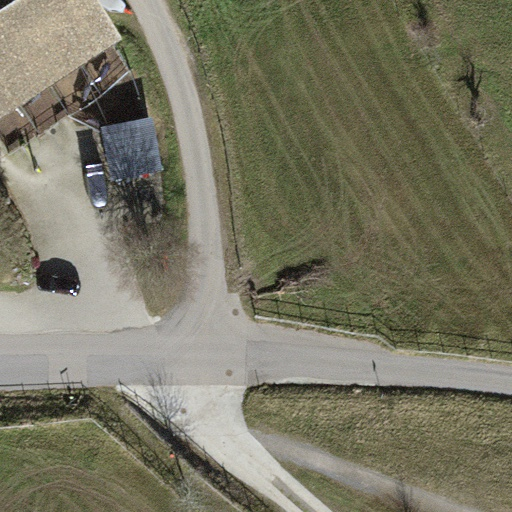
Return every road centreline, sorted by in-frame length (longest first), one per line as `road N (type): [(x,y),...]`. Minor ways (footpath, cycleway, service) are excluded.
road 1 (unclassified): [(511,392),(227,360),(0,367)]
road 2 (track): [(161,0),(183,29),(227,360)]
